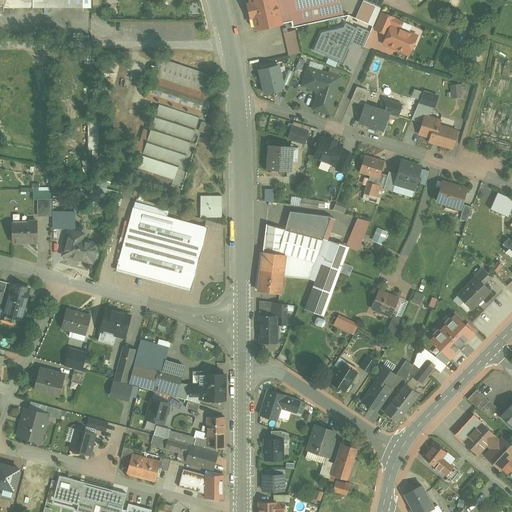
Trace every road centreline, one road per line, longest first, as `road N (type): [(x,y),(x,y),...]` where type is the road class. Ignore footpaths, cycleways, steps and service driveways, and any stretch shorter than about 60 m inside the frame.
road 1 (residential): [(229,43),(0,43)]
road 2 (secondary): [(237,100),(240,327)]
road 3 (residential): [(240,327),(62,277)]
road 4 (residential): [(241,368),(284,375),(398,455)]
road 5 (residential): [(62,277),(0,420)]
road 6 (secondary): [(241,368),(243,511)]
road 7 (residential): [(107,477),(236,511)]
road 8 (residential): [(394,279),(438,160)]
